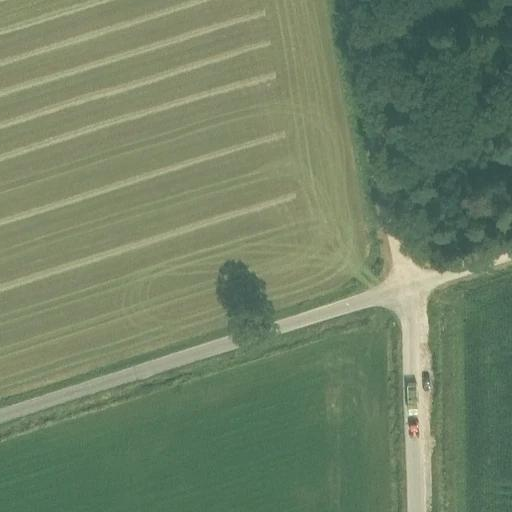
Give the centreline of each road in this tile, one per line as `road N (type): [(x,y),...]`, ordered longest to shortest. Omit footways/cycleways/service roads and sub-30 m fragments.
road 1 (unclassified): [(0,417),(406,287)]
road 2 (track): [(351,0),(406,287),(511,253)]
road 3 (unclassified): [(416,511),(406,287)]
